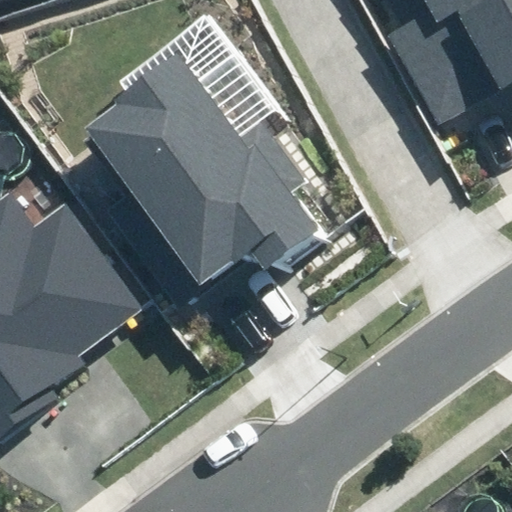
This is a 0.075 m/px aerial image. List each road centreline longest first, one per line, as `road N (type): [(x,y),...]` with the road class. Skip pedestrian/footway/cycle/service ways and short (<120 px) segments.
road 1 (residential): [(511,298),(452,235),(268,0)]
road 2 (residential): [(234,511),(511,303)]
